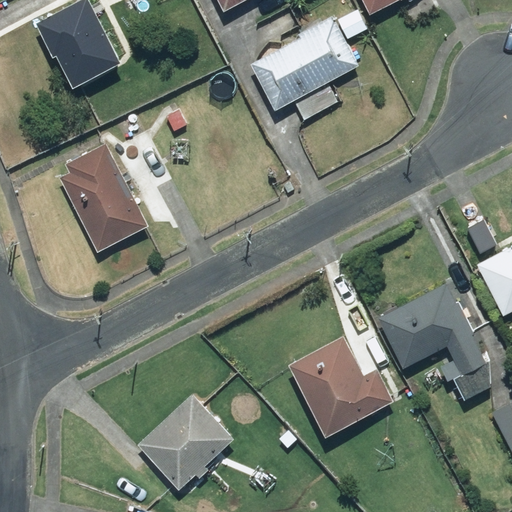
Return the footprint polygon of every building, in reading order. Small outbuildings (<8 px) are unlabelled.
[(58,47),(63,45),(81,78),(126,54),(96,0),(74,0),(42,18),(58,47)] [(256,54),(281,103),(364,61),(340,12),(256,54)] [(183,101),(164,113),(177,132),(195,120),(183,101)] [(140,127),(118,137),(130,161),(151,151),(140,127)] [(74,167),(64,172),(102,245),(152,219),(110,138),(70,159),(74,167)] [(511,243),(481,260),(507,310),(511,307),(511,243)] [(451,277),(385,312),(411,361),(452,339),(467,367),(492,354),(451,277)] [(293,358),(331,430),(398,395),(381,363),(368,370),(347,330),(293,358)] [(238,434),(196,390),(143,440),(185,484),(238,434)] [(511,401),(493,411),(511,445),(511,401)] [(249,497),(234,475),(216,487),(231,509),(249,497)]
